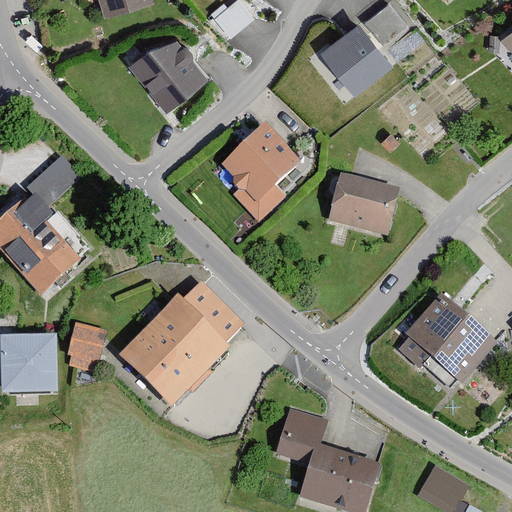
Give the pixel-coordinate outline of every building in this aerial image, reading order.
[(96,0),(101,18),(155,3),(154,0),(96,0)] [(231,32),(256,12),(247,0),(224,0),(213,9),(231,32)] [(405,32),(386,7),(361,26),(357,21),(315,53),(352,100),(392,70),(379,52),(405,32)] [(511,32),(500,43),(511,55),(511,32)] [(175,41),(146,49),(124,67),(164,114),(206,78),(175,41)] [(299,167),(263,129),(218,171),(238,192),(231,198),(258,226),(283,201),(274,191),(299,167)] [(397,147),(388,138),(381,145),(389,154),(397,147)] [(75,179),(61,163),(32,188),(47,205),(75,179)] [(398,197),(338,182),(327,228),(386,243),(398,197)] [(24,213),(20,209),(0,228),(0,261),(38,301),(76,265),(43,230),(53,221),(35,202),(24,213)] [(241,331),(199,290),(179,310),(173,304),(115,365),(168,416),(226,355),(222,351),(241,331)] [(492,352),(437,305),(403,344),(406,347),(398,356),(419,374),(423,369),(450,393),(454,388),(458,391),(492,352)] [(105,338),(74,331),(67,361),(70,361),(67,370),(96,377),(105,338)] [(54,343),(0,346),(0,390),(1,402),(56,399),(54,343)] [(326,428),(288,416),(274,460),(307,471),(297,503),(326,511),(364,511),(378,471),(318,453),(326,428)] [(478,511),(484,502),(433,474),(417,503),(433,511),(478,511)]
